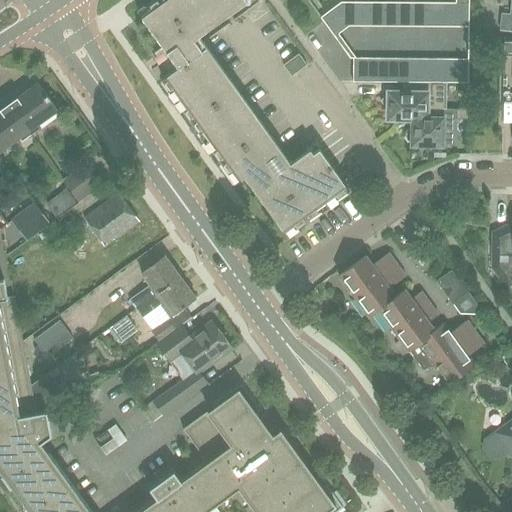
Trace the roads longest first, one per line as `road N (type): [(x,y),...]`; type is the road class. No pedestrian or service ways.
road 1 (residential): [(256,305),(412,190),(471,173),(511,174)]
road 2 (tertiary): [(138,139),(256,305)]
road 3 (tertiary): [(388,471),(333,381),(283,343)]
road 4 (tertiary): [(283,343),(349,439),(388,471)]
road 5 (tertiary): [(39,17),(138,139)]
road 6 (tertiary): [(138,139),(71,0)]
